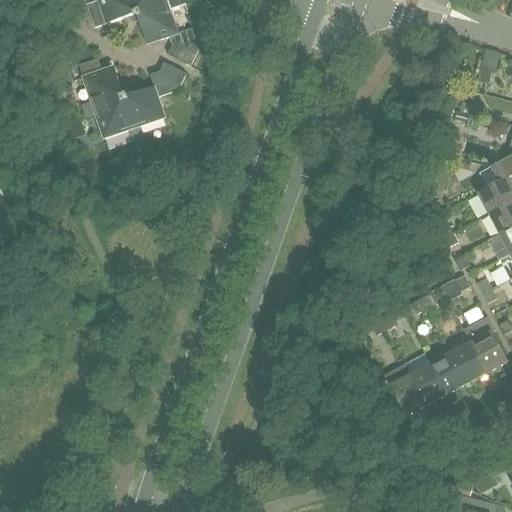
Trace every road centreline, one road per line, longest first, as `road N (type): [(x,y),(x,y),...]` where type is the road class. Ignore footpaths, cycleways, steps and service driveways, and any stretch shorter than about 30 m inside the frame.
road 1 (tertiary): [(178,511),(362,0)]
road 2 (tertiary): [(321,0),(140,501)]
